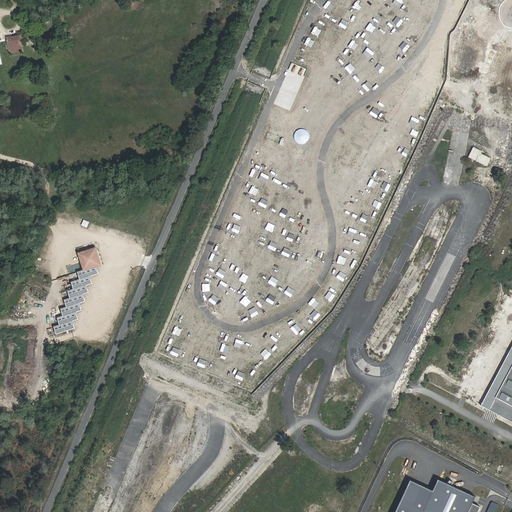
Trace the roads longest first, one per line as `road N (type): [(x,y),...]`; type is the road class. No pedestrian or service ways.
road 1 (tertiary): [(46,511),(264,0)]
road 2 (unknown): [(448,194),(430,206),(356,340),(357,358),(369,370),(387,369),(480,198),(471,187),(457,190)]
road 3 (unknown): [(448,194),(430,174),(419,177),(342,322),(292,377),(294,433)]
road 4 (unknown): [(0,158),(42,176),(51,221),(153,263)]
